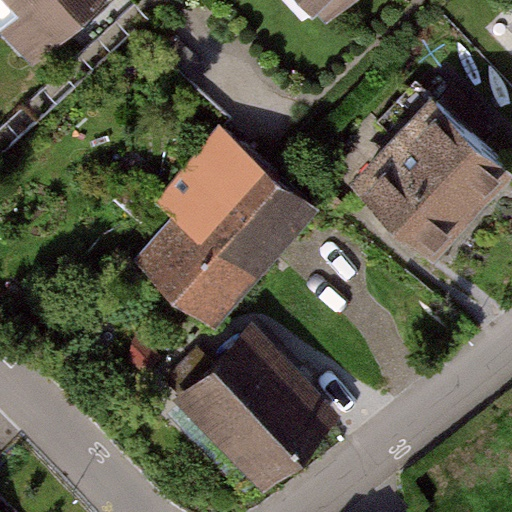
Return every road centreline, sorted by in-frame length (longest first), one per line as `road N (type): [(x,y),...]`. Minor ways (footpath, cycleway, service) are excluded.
road 1 (residential): [(511,340),(299,511)]
road 2 (unclassified): [(0,368),(138,511)]
